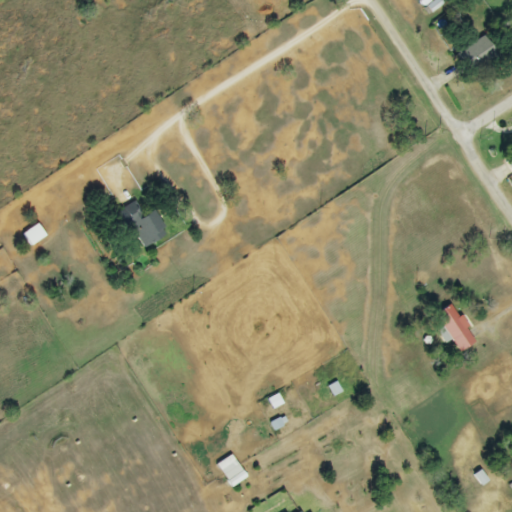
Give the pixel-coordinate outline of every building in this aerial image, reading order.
[(485,0),(472,0),(460,5),(481,65),(498,58),(492,42),(500,40),(485,0)] [(511,155),(502,162),(511,177),(511,155)] [(165,237),(152,211),(140,217),(134,205),(108,217),(117,235),(129,230),(139,250),(165,237)] [(20,236),(28,248),(42,238),(34,226),(20,236)] [(457,353),(473,342),(447,304),(432,314),(457,353)] [(229,488),(243,478),(228,456),(213,466),(229,488)]
